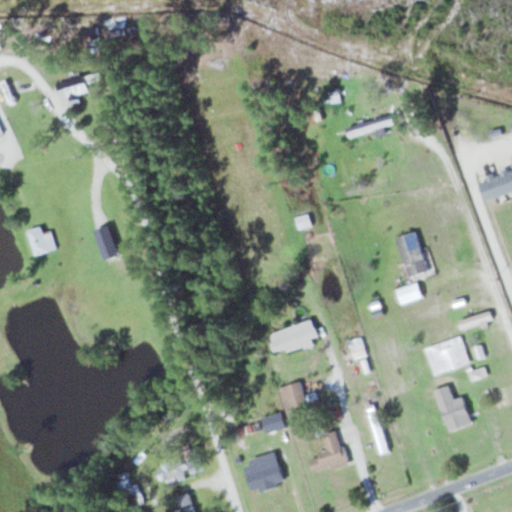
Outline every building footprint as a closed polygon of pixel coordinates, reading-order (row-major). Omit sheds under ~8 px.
[(103,79),(100,70),(65,81),(71,99),(91,93),(88,83),(103,79)] [(347,137),(393,123),(390,114),(345,128),(347,137)] [(58,249),(53,229),(44,231),(42,225),(29,228),(35,255),(58,249)] [(428,272),(417,231),(398,236),(409,277),(428,272)] [(269,335),(278,356),(320,339),(312,318),(269,335)] [(471,363),(461,336),(426,348),(435,375),(471,363)] [(368,354),(361,337),(349,342),(356,359),(368,354)] [(349,367),(364,391),(378,383),(364,358),(349,367)] [(309,414),(303,382),(281,386),(287,418),(309,414)] [(464,396),(455,399),(451,385),(436,389),(448,432),(472,425),(464,396)] [(493,390),(497,407),(508,404),(504,387),(493,390)] [(263,417),(267,432),(286,427),(282,412),(263,417)] [(328,451),(310,455),(314,472),(348,464),(340,430),(323,433),(328,451)] [(244,462),(254,493),(286,483),(276,452),(244,462)] [(161,467),(161,479),(181,479),(181,467),(161,467)] [(195,511),(190,492),(176,496),(179,505),(163,509),(163,511),(195,511)]
